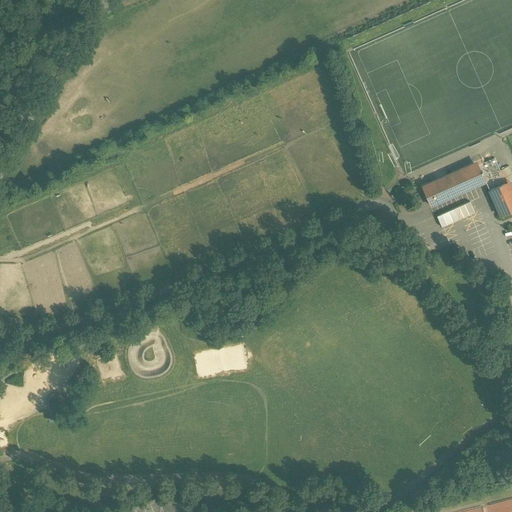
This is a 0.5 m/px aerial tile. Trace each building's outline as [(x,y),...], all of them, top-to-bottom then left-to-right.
[(485,181),(489,190),(505,182),(494,158),(478,165),(485,181)] [(476,161),(421,185),(426,197),(430,205),(481,183),(485,181),(478,165),(476,161)] [(505,182),(489,190),(500,216),(511,210),(511,184),(510,180),(505,182)] [(64,406),(63,400),(60,396),(55,395),(50,396),(47,401),(48,406),(51,410),(54,411),(58,411),(61,409),(64,406)] [(62,414),(50,412),(48,421),(63,423),(76,423),(76,417),(76,413),(62,414)]
